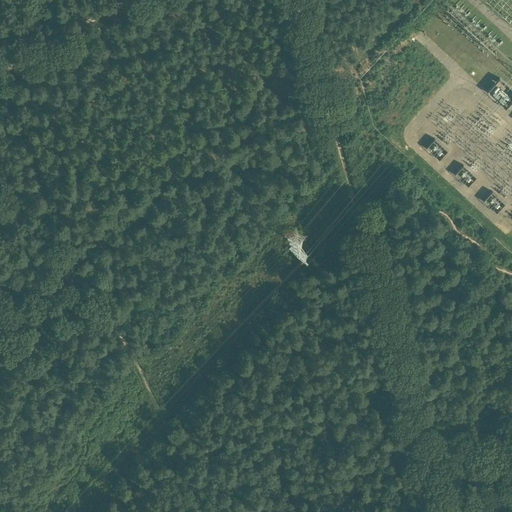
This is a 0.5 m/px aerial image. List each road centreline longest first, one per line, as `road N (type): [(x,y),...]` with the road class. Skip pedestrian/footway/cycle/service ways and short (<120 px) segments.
road 1 (track): [(375,282),(295,0)]
road 2 (track): [(421,447),(375,282)]
road 3 (track): [(0,73),(129,0)]
